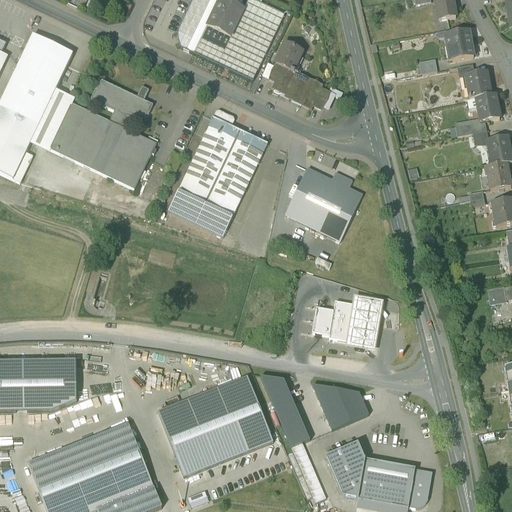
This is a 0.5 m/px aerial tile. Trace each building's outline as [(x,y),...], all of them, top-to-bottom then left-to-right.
[(249,1),(243,13),(230,40),(207,29),(220,2),(221,0),(193,0),(176,35),(179,50),(252,85),(284,17),(249,1)] [(451,1),(435,4),(439,23),(455,20),(451,1)] [(243,13),(220,2),(207,29),(230,40),(243,13)] [(444,41),(444,39),(468,35),(467,29),(437,35),(438,42),(444,41)] [(468,35),(444,39),(444,41),(446,50),(449,49),(452,64),(473,60),(468,35)] [(33,37),(0,105),(0,176),(12,182),(25,155),(72,56),(33,37)] [(302,55),(285,47),(275,68),(276,68),(292,76),(293,74),(302,55)] [(434,63),(419,66),(421,78),(437,75),(434,63)] [(322,89),(294,76),(295,75),(293,74),(292,76),(276,68),(269,82),(276,85),(275,87),(273,91),(274,94),(278,95),(280,95),(291,100),(290,102),(311,112),(312,109),(321,113),(329,96),(320,92),(322,89)] [(472,68),(457,71),(459,81),(465,80),(465,79),(474,78),(472,68)] [(487,85),(485,76),(474,78),(465,79),(465,80),(470,103),(475,102),(490,99),(488,90),(487,85)] [(137,100),(102,83),(101,83),(97,92),(96,92),(95,92),(90,102),(91,103),(114,114),(109,124),(124,132),(129,121),(141,126),(142,126),(146,117),(147,118),(148,118),(153,108),(152,107),(143,103),(144,102),(143,100),(139,98),(137,99),(137,100)] [(490,99),(475,102),(480,126),(499,122),(499,121),(498,122),(496,108),(497,108),(495,98),(490,99)] [(109,124),(71,106),(49,152),(134,193),(151,157),(153,158),(155,153),(153,152),(156,147),(124,132),(109,124)] [(233,120),(218,113),(215,114),(212,121),(231,130),(234,123),(233,120)] [(212,121),(177,194),(232,220),(267,147),(231,130),(212,121)] [(472,130),(456,133),(456,130),(455,130),(457,140),(472,137),(474,137),(472,127),(472,130)] [(474,137),(472,137),(473,144),(488,142),(486,135),(474,137)] [(506,140),(487,144),(491,169),(506,166),(511,165),(506,140)] [(182,159),(172,154),(169,160),(179,165),(182,159)] [(25,155),(12,182),(20,185),(33,158),(25,155)] [(179,165),(169,160),(164,170),(175,175),(180,165),(179,165)] [(491,169),(484,171),(486,171),(490,194),(511,190),(506,166),(491,169)] [(331,183),(307,172),(285,218),(340,245),(362,198),(349,192),(352,185),(351,183),(336,176),(334,177),(331,183)] [(232,220),(177,194),(168,214),(223,240),(232,220)] [(482,194),(469,197),(470,204),(483,201),(482,194)] [(483,201),(470,204),(471,210),(484,207),(483,201)] [(511,201),(491,206),(495,230),(511,226),(511,201)] [(511,289),(487,293),(489,305),(511,301),(511,289)] [(346,343),(345,349),(374,354),(383,304),(354,299),(352,307),(346,343)] [(329,341),(346,343),(352,307),(335,305),(333,314),(330,339),(329,341)] [(312,336),(330,339),(333,314),(316,311),(312,336)] [(76,364),(0,364),(0,415),(52,414),(77,405),(76,364)] [(284,384),(260,379),(291,451),(302,447),(309,443),(284,384)] [(247,380),(158,415),(183,481),(273,445),(247,380)] [(359,396),(312,388),(332,434),(368,418),(359,396)] [(105,398),(108,411),(126,408),(123,394),(105,398)] [(103,511),(154,492),(128,427),(27,467),(45,511),(103,511)] [(302,447),(291,451),(315,506),(326,502),(302,447)] [(357,447),(326,461),(342,500),(358,503),(364,463),(357,447)] [(389,467),(364,463),(358,503),(408,511),(415,472),(389,467)] [(417,473),(415,472),(408,511),(414,511),(415,511),(418,511),(420,511),(423,510),(424,509),(426,506),(427,504),(428,501),(427,501),(431,476),(416,473),(417,473)] [(205,494),(187,501),(191,511),(209,505),(205,494)]
